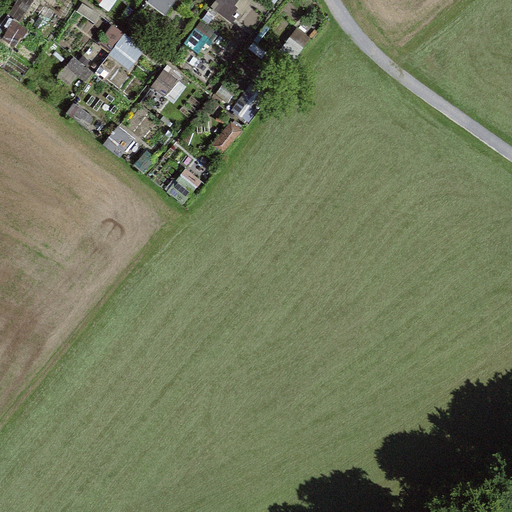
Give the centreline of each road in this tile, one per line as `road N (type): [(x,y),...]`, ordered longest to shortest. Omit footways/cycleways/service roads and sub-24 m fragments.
road 1 (track): [(333,0),(375,55),(511,158)]
road 2 (track): [(511,435),(394,511)]
